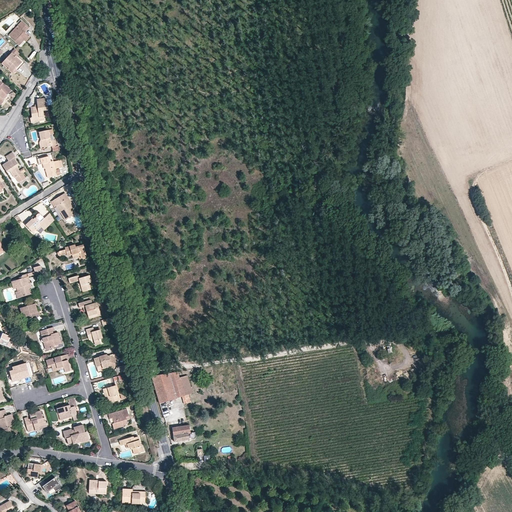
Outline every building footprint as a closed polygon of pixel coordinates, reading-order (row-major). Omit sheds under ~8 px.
[(20,45),(28,36),(24,32),(28,27),(21,22),(9,35),(20,45)] [(29,37),(28,36),(20,45),(21,46),(29,37)] [(17,58),(18,56),(19,54),(14,49),(11,52),(11,53),(1,64),(13,74),(17,70),(16,69),(22,63),(17,58)] [(24,62),(18,56),(17,58),(22,63),(16,69),(17,70),(18,69),(24,62)] [(11,91),(0,80),(0,103),(1,104),(4,101),(3,99),(11,91)] [(37,99),(37,105),(38,107),(35,107),(31,107),(32,118),(30,118),(31,123),(44,120),(43,109),(47,109),(46,98),(37,99)] [(53,151),(59,150),(58,146),(57,146),(55,140),(54,140),(52,141),(50,135),(53,135),(54,134),(53,130),(39,133),(40,140),(42,140),(44,148),(52,146),(53,151)] [(21,174),(20,171),(17,167),(19,165),(14,158),(16,157),(13,152),(5,157),(8,161),(2,165),(11,179),(21,174)] [(49,157),(38,159),(39,164),(43,163),(47,178),(57,176),(56,169),(59,168),(58,161),(51,162),(49,157)] [(65,193),(51,202),(54,207),(56,206),(65,220),(75,214),(71,207),(73,205),(65,193)] [(32,218),(25,225),(32,232),(35,229),(36,230),(41,226),(44,230),(51,224),(45,218),(42,221),(41,220),(43,218),(43,217),(42,216),(42,215),(40,214),(39,214),(38,214),(37,214),(37,215),(36,216),(33,219),(32,218)] [(67,256),(72,255),(79,253),(80,256),(81,258),(86,257),(83,245),(76,247),(75,245),(65,248),(65,250),(59,252),(57,253),(59,257),(67,254),(67,256)] [(18,287),(20,291),(21,297),(30,294),(28,288),(30,288),(31,286),(28,276),(34,274),(35,276),(42,274),(40,265),(33,267),(34,271),(22,275),(23,276),(19,277),(19,279),(11,281),(13,289),(18,287)] [(78,275),(68,278),(70,283),(79,281),(82,292),(93,289),(89,275),(79,278),(78,275)] [(80,308),(83,307),(85,306),(86,311),(88,316),(97,313),(94,303),(92,304),(91,300),(78,304),(80,308)] [(97,302),(94,303),(97,313),(88,316),(89,319),(101,315),(97,302)] [(36,312),(37,312),(35,304),(20,308),(22,316),(25,315),(28,324),(38,321),(37,316),(36,312)] [(103,325),(113,322),(112,317),(101,320),(103,325)] [(40,330),(44,342),(46,341),(48,348),(54,347),(54,345),(61,343),(58,332),(55,333),(53,327),(40,330)] [(93,328),(86,330),(89,339),(93,338),(95,345),(103,343),(100,330),(94,331),(93,328)] [(94,358),(97,367),(102,365),(103,369),(108,367),(114,369),(116,358),(115,353),(107,356),(106,355),(94,358)] [(46,360),(48,366),(51,365),(52,367),(53,370),(63,367),(64,369),(65,372),(71,370),(68,360),(69,359),(67,354),(46,360)] [(13,370),(9,372),(12,379),(12,381),(16,380),(16,378),(22,376),(29,374),(26,364),(12,367),(13,370)] [(116,367),(117,373),(127,370),(125,364),(116,367)] [(177,372),(152,376),(153,381),(159,403),(182,397),(184,403),(187,402),(190,402),(188,395),(187,389),(183,390),(179,378),(177,372)] [(188,375),(179,378),(183,390),(187,389),(188,395),(193,393),(188,375)] [(105,404),(120,400),(119,395),(116,385),(102,389),(105,398),(103,399),(105,404)] [(75,401),(74,402),(71,403),(70,399),(68,399),(69,405),(57,408),(60,420),(72,416),(72,414),(76,413),(75,407),(76,407),(75,401)] [(0,424),(2,430),(4,438),(11,436),(9,429),(8,429),(8,427),(14,425),(11,414),(6,416),(4,416),(3,414),(5,413),(4,410),(0,411),(0,424)] [(29,419),(28,417),(24,418),(28,431),(39,428),(38,426),(46,424),(44,417),(42,417),(40,411),(29,414),(30,416),(31,419),(29,419)] [(120,411),(108,414),(109,419),(112,418),(114,423),(112,424),(114,429),(123,426),(123,425),(127,424),(126,420),(129,419),(128,413),(121,415),(120,411)] [(81,441),(89,438),(86,432),(85,432),(83,425),(73,428),(74,432),(72,433),(71,429),(62,432),(64,440),(66,439),(68,445),(73,443),(73,444),(81,442),(81,441)] [(188,425),(172,427),(174,441),(189,439),(188,434),(190,433),(188,425)] [(121,446),(125,444),(127,444),(128,448),(130,447),(132,447),(132,449),(134,454),(144,451),(142,446),(141,446),(138,436),(134,438),(133,437),(119,440),(121,446)] [(38,472),(39,465),(28,464),(27,475),(30,475),(30,478),(37,479),(38,472)] [(55,478),(45,485),(46,486),(43,488),(47,494),(54,489),(56,492),(63,487),(59,482),(58,483),(55,478)] [(98,483),(89,483),(89,493),(106,494),(106,482),(99,481),(98,483)] [(132,493),(132,491),(132,490),(123,489),(122,503),(139,504),(140,502),(142,502),(145,502),(145,492),(140,492),(140,493),(132,493)] [(0,511),(8,511),(9,511),(8,511),(13,511),(15,511),(10,501),(0,506),(0,511)] [(80,511),(75,502),(66,506),(69,511),(80,511)]
